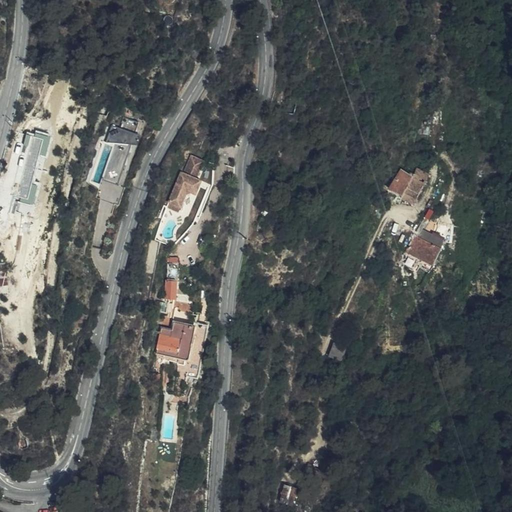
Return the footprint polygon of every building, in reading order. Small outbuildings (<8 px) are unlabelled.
[(484,143),(493,98),(494,97),(493,97),(487,95),(489,85),(489,84),(481,82),(470,79),(456,141),(472,144),(483,147),(484,143)] [(111,124),(105,144),(113,146),(99,192),(102,192),(101,197),(119,203),(139,132),(111,124)] [(443,148),(446,134),(438,132),(436,146),(443,148)] [(497,146),(484,143),(483,147),(472,144),(452,236),(474,242),(497,146)] [(186,157),(179,174),(181,175),(189,158),(186,157)] [(179,174),(165,204),(178,209),(184,196),(188,194),(193,197),(199,183),(194,181),(201,163),(189,158),(181,175),(179,174)] [(414,204),(429,174),(416,169),(413,173),(412,173),(410,176),(400,170),(390,190),(402,196),(401,197),(414,204)] [(14,195),(28,198),(31,186),(18,183),(14,195)] [(176,214),(178,209),(165,204),(163,209),(176,214)] [(417,234),(441,245),(444,237),(421,226),(417,234)] [(433,264),(441,245),(417,234),(410,230),(402,248),(433,264)] [(175,258),(164,257),(163,297),(168,297),(173,297),(175,258)] [(163,297),(156,297),(155,313),(168,313),(168,297),(163,297)] [(195,379),(206,325),(193,322),(188,321),(171,318),(169,327),(157,325),(152,351),(172,355),(170,364),(178,365),(179,356),(186,358),(182,376),(195,379)] [(340,360),(345,348),(333,343),(328,355),(340,360)] [(312,485),(319,470),(307,464),(300,480),(312,485)] [(291,506),(296,489),(283,486),(279,503),(291,506)]
